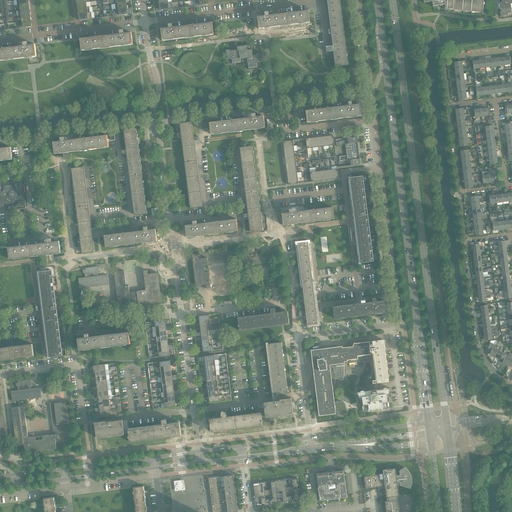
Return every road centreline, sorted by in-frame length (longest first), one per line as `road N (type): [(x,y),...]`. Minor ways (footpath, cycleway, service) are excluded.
road 1 (secondary): [(446,421),(393,0)]
road 2 (secondary): [(385,61),(428,422)]
road 3 (residential): [(309,438),(297,335),(386,325)]
road 4 (residential): [(131,212),(115,126),(19,139)]
road 5 (residential): [(204,202),(199,116),(295,105)]
road 6 (unclassified): [(145,22),(321,0)]
road 7 (residential): [(169,220),(149,50)]
road 8 (residential): [(511,386),(477,341),(465,240)]
road 9 (residential): [(145,22),(0,40)]
road 10 (unclassified): [(85,423),(75,365),(0,373)]
road 11 (residential): [(391,284),(357,288),(345,190)]
road 12 (tertiary): [(428,422),(309,438)]
